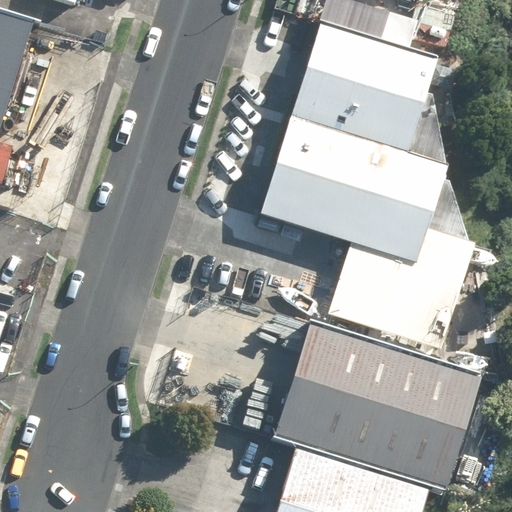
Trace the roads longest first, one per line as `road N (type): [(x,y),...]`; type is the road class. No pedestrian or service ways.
road 1 (unclassified): [(205,0),(57,483)]
road 2 (unknown): [(142,205),(321,268)]
